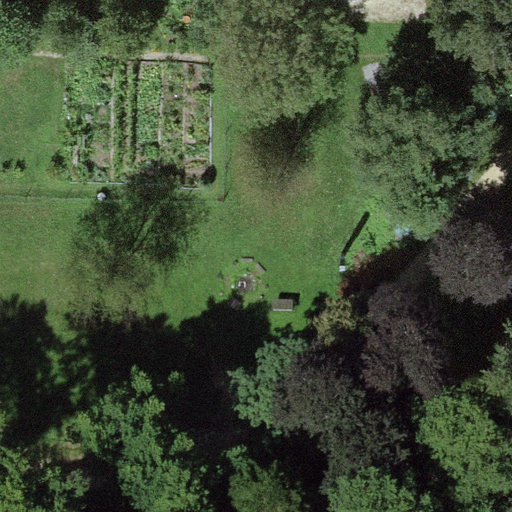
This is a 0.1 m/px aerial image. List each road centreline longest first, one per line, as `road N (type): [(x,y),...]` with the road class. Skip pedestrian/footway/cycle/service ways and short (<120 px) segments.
road 1 (track): [(0,484),(157,472),(276,423),(441,276),(511,183)]
road 2 (track): [(313,394),(419,479),(511,484)]
